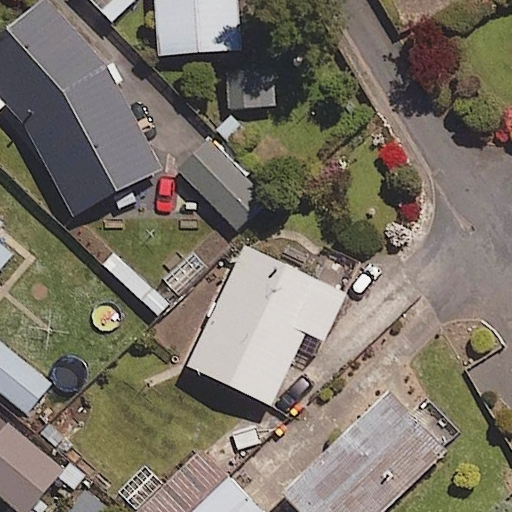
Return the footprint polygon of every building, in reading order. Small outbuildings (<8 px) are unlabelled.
[(0,101),(3,98),(26,125),(71,208),(156,162),(112,81),(120,76),(109,61),(102,66),(46,0),(33,0),(0,28),(0,101)] [(128,0),(92,0),(109,18),(128,0)] [(238,45),(234,0),(153,0),(157,51),(238,45)] [(273,66),(223,68),(224,106),(274,104),(273,66)] [(219,139),(213,144),(206,137),(175,167),(234,227),(265,198),(243,175),(249,169),(219,139)] [(0,265),(14,249),(0,236),(0,265)] [(343,292),(243,242),(185,360),(267,401),(302,331),(320,340),(343,292)] [(52,381),(0,336),(0,386),(28,410),(52,381)] [(375,511),(452,441),(397,382),(281,490),(301,511),(375,511)] [(64,467),(10,420),(0,430),(0,490),(24,511),(64,467)] [(179,511),(221,467),(197,446),(163,483),(142,463),(114,494),(133,511),(179,511)] [(263,511),(223,475),(188,511),(263,511)]
